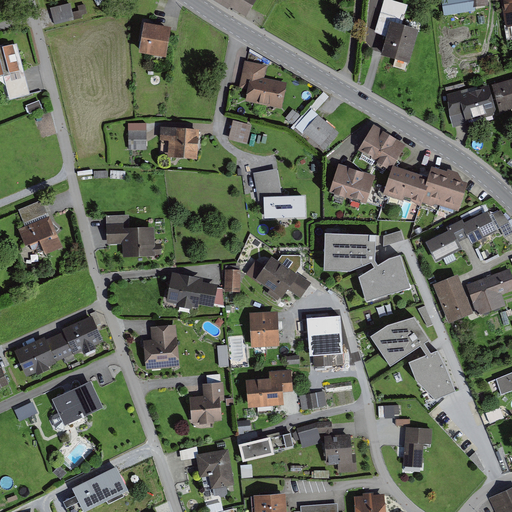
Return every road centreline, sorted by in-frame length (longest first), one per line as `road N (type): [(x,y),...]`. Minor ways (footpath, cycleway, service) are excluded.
road 1 (residential): [(37,17),(95,263),(181,511)]
road 2 (secondary): [(194,0),(442,144),(511,198)]
